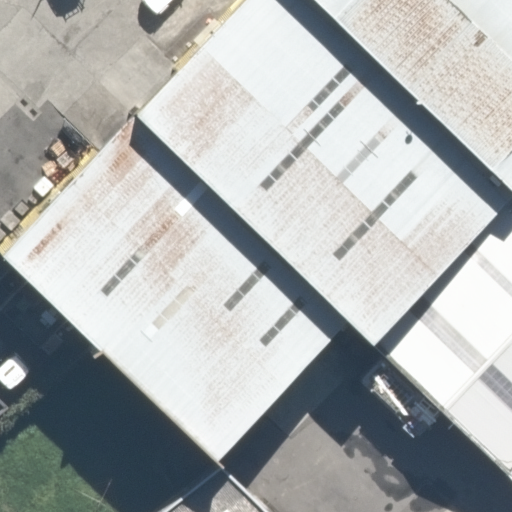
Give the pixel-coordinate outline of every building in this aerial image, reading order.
[(283,314),(310,339),(458,185),(511,130),(511,0),(178,0),(0,186),(0,301),(154,449),(283,314)] [(310,339),(446,468),(511,399),(511,235),(491,216),(458,185),(310,339)] [(511,194),(491,216),(511,235),(511,194)] [(511,511),(511,399),(446,468),(491,511),(511,511)] [(204,511),(154,449),(72,511),(204,511)]
